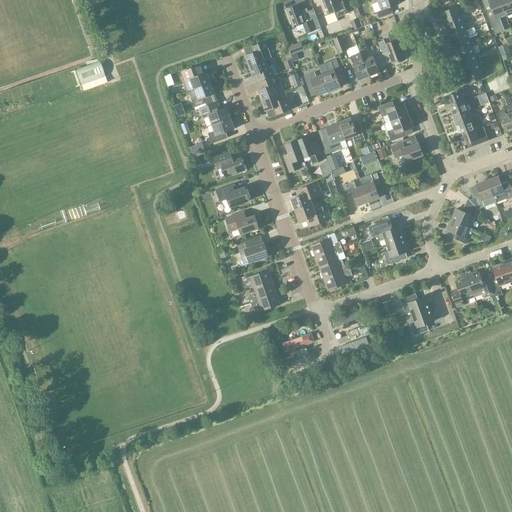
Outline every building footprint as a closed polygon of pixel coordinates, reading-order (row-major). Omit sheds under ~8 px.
[(350,12),(345,0),(322,0),(328,15),(335,12),(337,17),(350,12)] [(373,0),(375,4),(380,2),(383,9),(376,12),(378,18),(392,13),(390,7),(399,3),(397,0),(373,0)] [(488,0),(488,1),(483,3),(495,35),(504,31),(500,18),(506,16),(504,12),(499,0),(488,0)] [(511,2),(511,0),(499,0),(504,12),(506,16),(506,17),(511,14),(511,2)] [(302,15),(298,4),(286,9),(293,27),(303,24),(307,34),(315,30),(313,26),(319,23),(314,10),(302,15)] [(437,21),(438,24),(460,15),(457,7),(440,13),(443,19),(437,21)] [(445,24),(446,29),(463,23),(460,15),(438,24),(439,26),(445,24)] [(350,22),(353,30),(362,27),(359,18),(350,22)] [(443,37),(444,39),(466,31),(463,23),(446,29),(449,35),(443,37)] [(450,40),(452,45),(469,39),(466,31),(444,39),(445,42),(450,40)] [(391,42),(385,44),(384,41),(378,43),(382,55),(389,52),(393,64),(405,59),(395,32),(388,35),(391,42)] [(347,51),(341,35),(332,38),(338,54),(347,51)] [(449,53),(450,55),(472,47),(469,39),(452,45),(454,50),(449,53)] [(244,56),(248,66),(266,60),(271,58),(266,42),(252,46),(255,52),(244,56)] [(301,43),(293,46),(292,44),(288,45),(291,55),(304,50),(301,43)] [(511,58),(507,45),(498,48),(503,61),(511,58)] [(456,56),(458,61),(475,55),(472,47),(450,55),(451,58),(456,56)] [(364,52),(360,53),(369,77),(379,73),(373,57),(367,59),(364,52)] [(350,57),(359,80),(369,77),(360,53),(350,57)] [(455,68),(456,71),(478,63),(475,55),(458,61),(460,66),(455,68)] [(325,64),(328,73),(322,75),(329,92),(341,87),(336,76),(341,74),(336,59),(325,64)] [(275,68),(273,64),(268,66),(266,60),(248,66),(252,77),(264,72),(266,78),(278,74),(275,68)] [(294,68),(291,60),(285,62),(288,70),(294,68)] [(99,62),(75,71),(81,85),(104,77),(99,62)] [(462,71),(464,77),(481,70),(478,63),(456,71),(457,73),(462,71)] [(484,79),(481,70),(464,77),(466,82),(461,84),(462,87),(484,79)] [(190,79),(194,89),(211,83),(207,72),(196,77),(193,71),(182,75),(184,81),(190,79)] [(322,75),(316,77),(314,73),(304,76),(309,89),(314,87),(317,96),(329,92),(322,75)] [(258,91),(261,101),(279,95),(275,84),(281,82),(278,75),(265,80),(268,87),(258,91)] [(215,94),(211,83),(194,89),(188,91),(192,102),(194,108),(206,104),(204,98),(215,94)] [(187,89),(180,90),(182,100),(188,99),(187,89)] [(445,104),(447,108),(473,98),(471,94),(463,97),(461,91),(446,97),(448,103),(445,104)] [(278,115),(291,110),(287,98),(281,100),(279,95),(261,101),(265,111),(276,108),(278,115)] [(451,111),(453,116),(469,111),(467,106),(475,103),(473,98),(447,108),(448,112),(451,111)] [(388,114),(391,122),(408,115),(404,103),(394,107),(392,101),(378,107),(382,117),(388,114)] [(209,117),(212,125),(231,119),(227,108),(214,113),(210,105),(199,109),(203,119),(209,117)] [(503,107),(504,110),(496,114),(499,122),(502,121),(507,132),(511,130),(511,117),(507,105),(503,107)] [(178,118),(186,115),(183,106),(175,108),(178,118)] [(452,123),(454,127),(480,117),(478,113),(471,116),(469,111),(453,116),(455,122),(452,123)] [(413,127),(408,115),(391,122),(394,129),(387,132),(391,142),(405,136),(403,131),(413,127)] [(459,130),(461,136),(484,127),(476,130),(474,125),(482,122),(480,117),(454,127),(455,132),(459,130)] [(351,118),(339,123),(345,140),(352,137),(355,144),(365,140),(360,126),(355,128),(351,118)] [(235,129),(231,119),(212,125),(215,131),(208,134),(210,138),(207,139),(209,145),(224,140),(222,134),(235,129)] [(186,121),(179,121),(180,131),(187,131),(186,121)] [(339,142),(345,140),(339,123),(327,127),(331,139),(325,142),(329,154),(341,149),(339,142)] [(461,147),(471,143),(473,147),(489,141),(484,127),(461,136),(463,141),(459,142),(461,147)] [(309,136),(297,141),(304,159),(310,157),(313,164),(324,160),(319,147),(314,149),(309,136)] [(298,161),(304,159),(297,141),(285,145),(290,158),(285,160),(289,173),(301,169),(298,161)] [(417,144),(405,149),(403,143),(392,147),(396,158),(404,155),(406,162),(423,155),(419,143),(417,144)] [(387,158),(384,149),(376,152),(380,160),(387,158)] [(245,171),(241,159),(229,163),(226,154),(214,158),(218,170),(222,168),(225,176),(232,174),(232,175),(245,171)] [(334,154),(327,157),(332,171),(340,168),(334,154)] [(209,157),(196,162),(199,169),(211,165),(209,157)] [(330,168),(323,171),(325,176),(332,174),(330,168)] [(369,184),(363,186),(368,202),(380,198),(375,187),(381,185),(377,173),(366,177),(369,184)] [(496,203),(502,201),(511,196),(511,194),(508,185),(503,188),(499,176),(488,181),(494,196),(496,203)] [(481,196),(470,200),(479,210),(491,205),(496,203),(494,196),(488,181),(476,185),(481,196)] [(357,206),(368,202),(363,186),(357,189),(354,182),(343,186),(348,197),(353,195),(357,206)] [(292,200),(296,211),(315,203),(313,198),(322,195),(318,183),(299,190),(301,196),(292,200)] [(237,191),(234,184),(216,191),(220,202),(228,199),(230,208),(249,201),(245,188),(237,191)] [(456,209),(452,219),(470,227),(478,210),(479,210),(470,200),(468,199),(465,206),(468,210),(467,214),(456,209)] [(318,209),(315,203),(296,211),(300,222),(309,219),(312,226),(331,219),(328,211),(324,213),(322,207),(318,209)] [(259,229),(255,216),(244,220),(241,213),(225,219),(230,232),(239,229),(241,235),(259,229)] [(466,237),(470,227),(452,219),(447,229),(458,234),(455,240),(466,245),(469,238),(466,237)] [(377,235),(379,242),(385,240),(387,245),(404,239),(400,227),(393,229),(390,221),(369,228),(372,237),(377,235)] [(311,246),(315,257),(342,248),(340,242),(335,244),(335,246),(333,247),(330,239),(311,246)] [(354,249),(360,246),(357,239),(351,241),(354,249)] [(408,252),(404,239),(387,245),(388,251),(384,253),(388,265),(399,261),(397,256),(408,252)] [(269,256),(264,243),(254,247),(252,241),(238,246),(241,257),(247,255),(250,263),(269,256)] [(315,257),(320,269),(339,261),(336,254),(338,253),(339,255),(344,253),(342,248),(315,257)] [(320,269),(324,280),(350,270),(348,265),(343,267),(344,268),(341,269),(339,261),(320,269)] [(497,280),(491,283),(495,294),(496,297),(502,294),(499,286),(511,282),(505,264),(493,268),(497,280)] [(357,268),(361,280),(368,277),(363,266),(357,268)] [(251,281),(254,289),(273,282),(269,270),(243,280),(244,285),(250,283),(249,282),(251,281)] [(352,275),(350,270),(324,280),(328,291),(347,284),(344,276),(346,275),(347,277),(352,275)] [(483,285),(479,273),(467,277),(473,294),(474,297),(486,293),(487,297),(495,294),(491,283),(483,285)] [(457,308),(464,305),(468,304),(468,300),(474,297),(473,294),(467,277),(455,281),(460,294),(453,296),(457,308)] [(249,297),(250,303),(277,293),(273,282),(254,289),(257,297),(254,297),(254,296),(249,297)] [(281,305),(277,293),(250,303),(252,308),(257,306),(257,304),(259,304),(262,312),(281,305)] [(411,310),(412,316),(429,310),(425,297),(414,301),(412,295),(401,299),(405,312),(411,310)] [(247,298),(241,300),(244,307),(250,305),(247,298)] [(396,313),(391,300),(381,304),(386,317),(396,313)] [(425,332),(423,326),(434,322),(429,310),(412,316),(414,321),(409,323),(414,336),(425,332)] [(348,322),(352,321),(350,314),(333,321),(335,327),(341,325),(343,329),(350,327),(348,322)] [(357,329),(352,331),(347,332),(349,338),(355,337),(359,335),(357,329)] [(285,353),(314,342),(311,333),(282,344),(285,353)] [(361,348),(368,345),(365,337),(337,347),(340,356),(356,350),(357,352),(362,351),(361,348)] [(306,348),(301,350),(297,352),(298,358),(303,356),(308,354),(306,348)] [(307,370),(322,364),(320,358),(305,364),(307,370)] [(306,373),(301,360),(297,362),(301,375),(306,373)]
